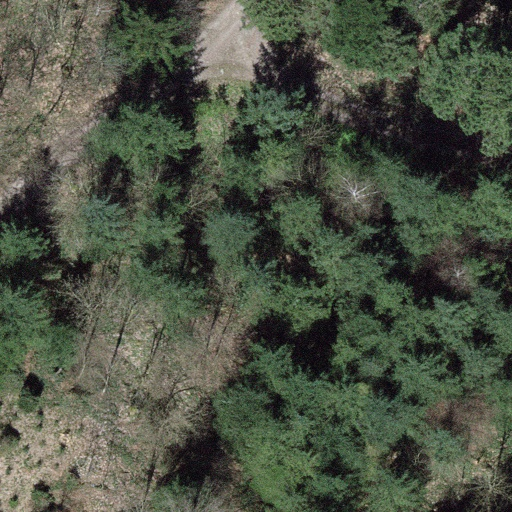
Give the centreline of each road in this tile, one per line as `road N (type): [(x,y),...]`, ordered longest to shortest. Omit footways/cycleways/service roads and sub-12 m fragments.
road 1 (track): [(166,39),(511,177)]
road 2 (track): [(0,213),(166,39),(248,0)]
